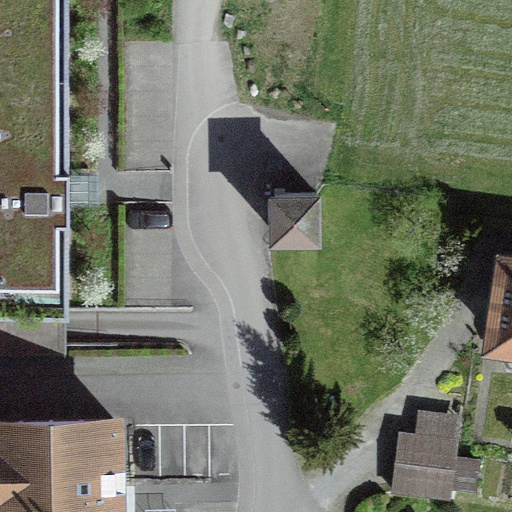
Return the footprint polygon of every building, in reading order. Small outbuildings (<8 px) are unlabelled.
[(0,0),(0,70),(68,70),(68,0),(0,0)] [(0,308),(68,309),(68,70),(0,70),(0,308)] [(274,234),(316,234),(316,192),(274,192),(274,234)] [(511,259),(506,259),(495,338),(505,340),(504,352),(509,364),(511,364),(511,259)] [(0,511),(114,511),(113,418),(0,419),(0,511)] [(457,439),(399,431),(392,489),(450,496),(457,439)]
